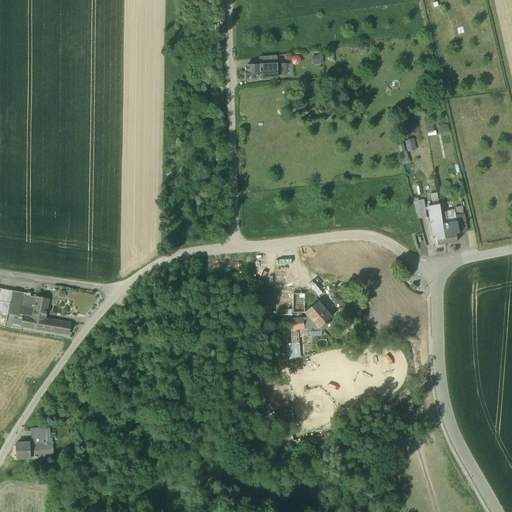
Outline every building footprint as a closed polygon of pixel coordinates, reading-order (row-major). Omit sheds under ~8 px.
[(320,54),(311,55),(312,65),(322,63),(320,54)] [(269,65),(261,65),(260,65),(245,66),(246,80),(263,79),(270,77),(276,77),(276,65),(270,65),(269,65)] [(438,125),(439,132),(448,131),(448,124),(438,125)] [(415,148),(412,137),(404,139),(407,151),(415,148)] [(403,143),(396,145),(403,164),(410,162),(403,143)] [(425,199),(414,201),(417,219),(424,218),(428,218),(425,199)] [(439,205),(427,207),(432,237),(435,236),(437,245),(445,244),(442,224),(440,213),(439,205)] [(463,211),(454,212),(456,219),(464,218),(463,211)] [(464,218),(456,219),(456,222),(457,222),(459,233),(466,232),(464,218)] [(447,224),(442,224),(445,244),(457,242),(455,234),(459,233),(457,222),(456,222),(447,224)] [(27,294),(0,288),(0,312),(18,316),(18,317),(23,318),(21,326),(31,328),(68,335),(70,324),(57,321),(57,323),(44,321),(48,300),(38,298),(38,297),(36,297),(30,296),(30,293),(27,293),(27,294)] [(305,294),(293,294),(292,313),(304,313),(305,294)] [(318,301),(305,312),(306,314),(307,319),(302,319),(303,328),(304,329),(304,328),(317,327),(318,328),(321,331),(327,326),(324,323),(331,317),(318,301)] [(302,319),(276,321),(277,331),(298,329),(303,328),(302,319)] [(298,329),(277,331),(278,344),(286,343),(299,342),(298,329)] [(299,342),(286,343),(287,357),(300,356),(299,342)] [(43,436),(32,437),(32,441),(29,441),(29,443),(16,444),(16,459),(53,456),(52,441),(50,441),(49,427),(43,428),(43,436)] [(43,428),(32,429),(32,437),(43,436),(43,428)]
